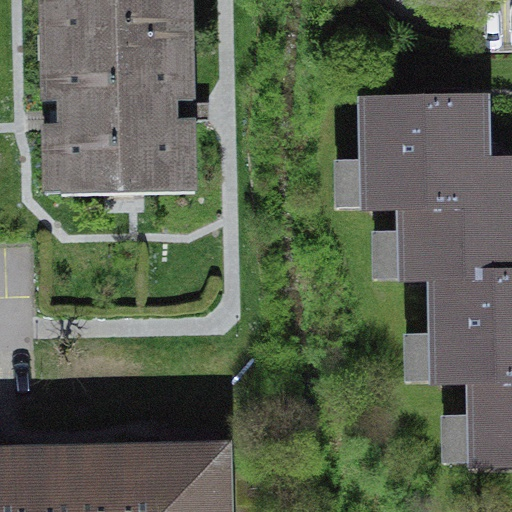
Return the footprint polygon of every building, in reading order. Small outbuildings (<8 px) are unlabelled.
[(42,0),(43,33),(196,31),(195,0),(42,0)] [(197,209),(196,31),(43,33),(45,211),(197,209)] [(400,282),(431,282),(511,280),(511,162),(486,163),(484,101),(360,104),(362,214),(399,214),(400,282)] [(511,280),(431,282),(433,391),(469,390),(471,473),(511,471),(511,280)] [(230,511),(228,449),(72,453),(73,511),(230,511)] [(0,511),(73,511),(72,453),(0,454),(0,511)]
